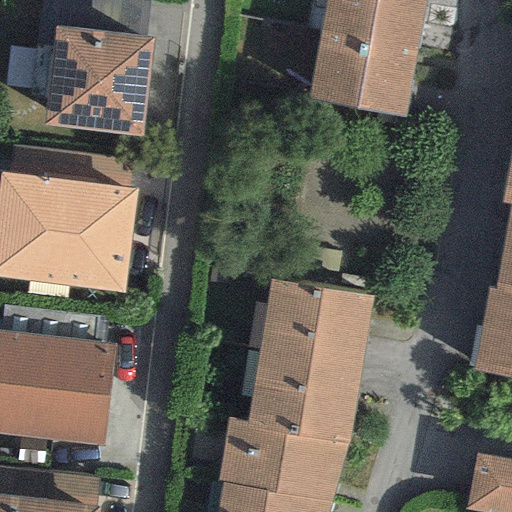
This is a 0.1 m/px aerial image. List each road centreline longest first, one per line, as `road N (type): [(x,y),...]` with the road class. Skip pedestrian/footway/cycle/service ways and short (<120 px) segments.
road 1 (residential): [(482,0),(479,94),(432,344),(380,511)]
road 2 (residential): [(136,511),(201,0)]
